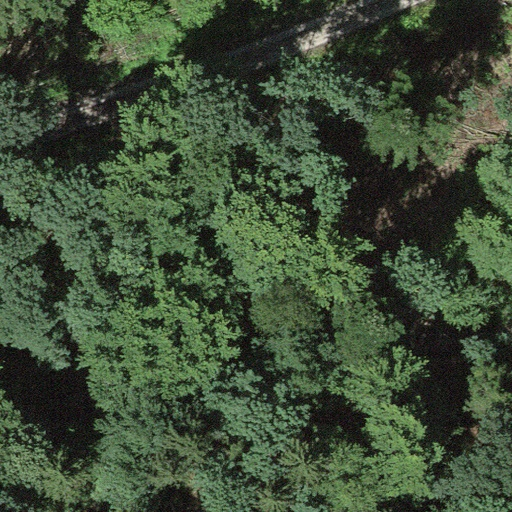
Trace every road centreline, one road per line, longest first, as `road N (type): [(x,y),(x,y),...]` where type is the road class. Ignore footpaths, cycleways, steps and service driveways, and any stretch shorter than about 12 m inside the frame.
road 1 (track): [(511,317),(448,325),(285,373),(0,420)]
road 2 (track): [(0,141),(357,0)]
